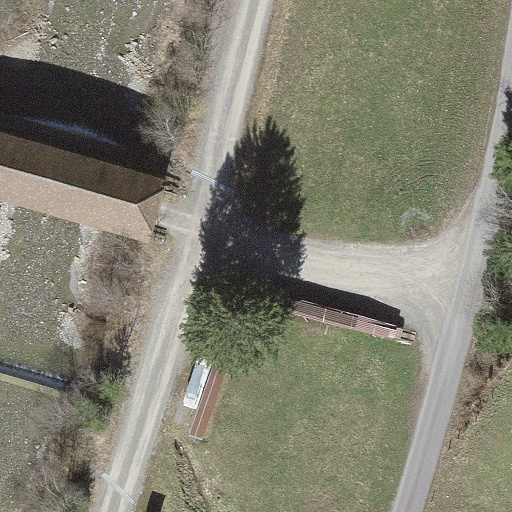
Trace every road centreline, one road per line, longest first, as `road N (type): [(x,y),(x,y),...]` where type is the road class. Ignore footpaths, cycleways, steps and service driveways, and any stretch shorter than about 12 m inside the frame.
road 1 (track): [(206,239),(117,511)]
road 2 (track): [(463,305),(206,239)]
road 3 (track): [(244,0),(206,239)]
road 4 (track): [(206,239),(163,217),(0,171)]
